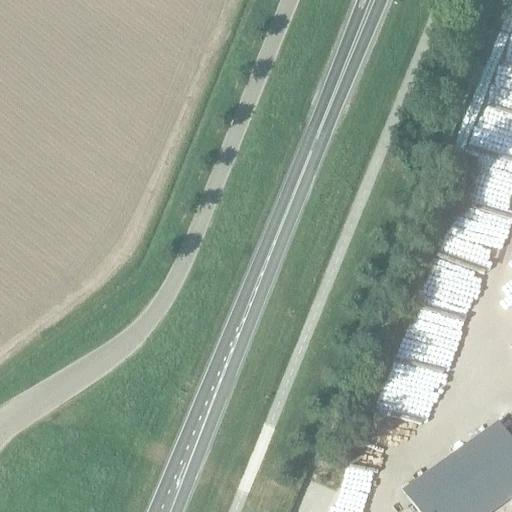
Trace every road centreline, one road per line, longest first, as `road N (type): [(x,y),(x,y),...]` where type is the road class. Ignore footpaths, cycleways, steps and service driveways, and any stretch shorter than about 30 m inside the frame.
road 1 (trunk): [(167,511),(372,0)]
road 2 (unclassified): [(0,429),(118,351),(158,308),(181,272),(294,0)]
road 3 (unknown): [(387,511),(390,493),(473,354),(491,338)]
